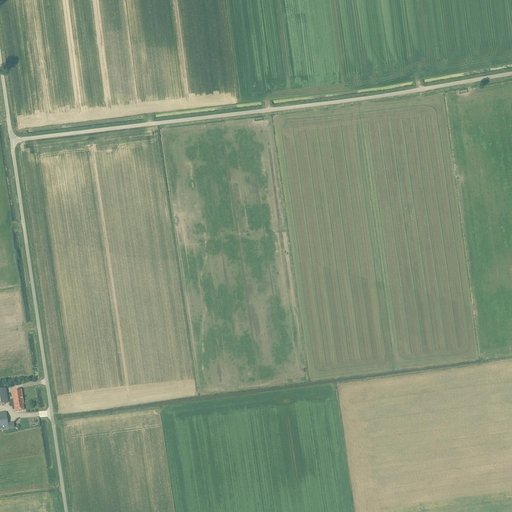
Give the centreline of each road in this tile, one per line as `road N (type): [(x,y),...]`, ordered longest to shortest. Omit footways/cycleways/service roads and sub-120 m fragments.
road 1 (unclassified): [(10,141),(511,71)]
road 2 (unclassified): [(65,511),(10,141)]
